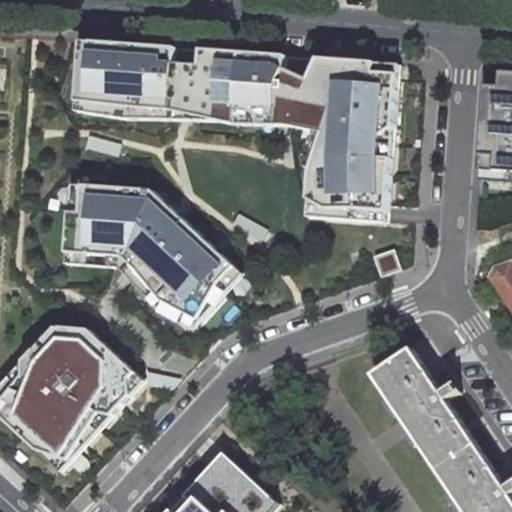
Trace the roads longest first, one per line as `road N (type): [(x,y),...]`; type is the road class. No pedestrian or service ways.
road 1 (residential): [(111,511),(249,361),(450,293)]
road 2 (unknown): [(221,392),(117,308),(43,277),(35,249),(46,153)]
road 3 (residential): [(465,33),(450,293)]
road 4 (residential): [(233,16),(0,1)]
road 5 (residential): [(465,33),(233,16)]
